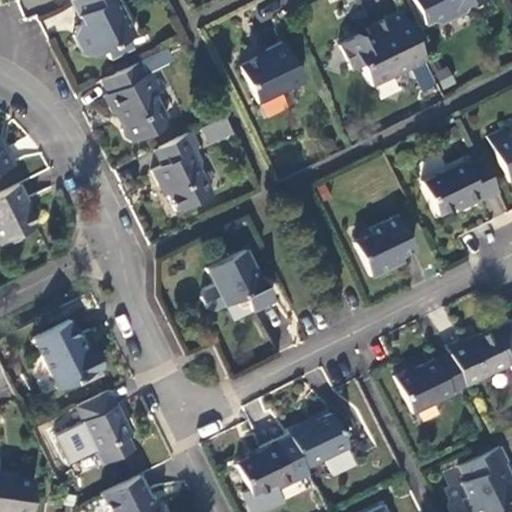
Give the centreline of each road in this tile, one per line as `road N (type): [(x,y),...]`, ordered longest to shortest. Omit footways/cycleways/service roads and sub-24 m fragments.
road 1 (residential): [(184,414),(511,258)]
road 2 (residential): [(0,77),(64,135),(118,245)]
road 3 (residential): [(118,245),(130,270),(131,304),(184,414)]
road 4 (residential): [(0,301),(118,245)]
